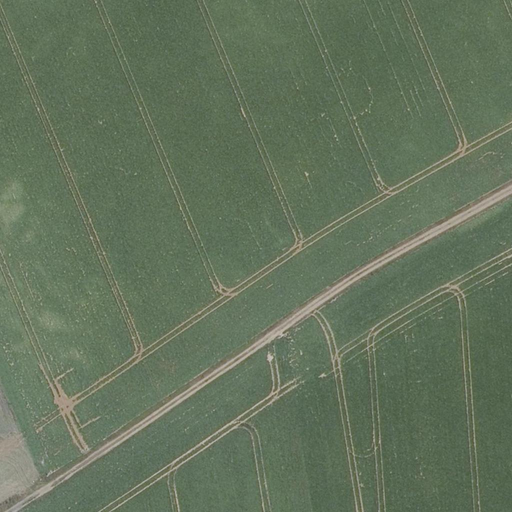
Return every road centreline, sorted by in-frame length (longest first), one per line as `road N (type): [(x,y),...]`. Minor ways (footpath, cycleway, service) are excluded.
road 1 (track): [(511,184),(360,270),(2,511)]
road 2 (primary): [(182,0),(191,274),(215,511)]
